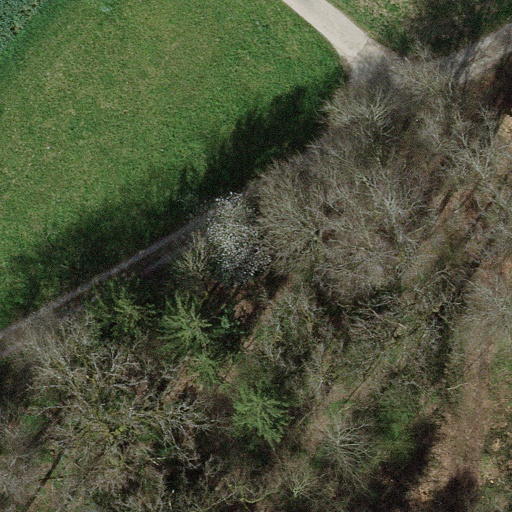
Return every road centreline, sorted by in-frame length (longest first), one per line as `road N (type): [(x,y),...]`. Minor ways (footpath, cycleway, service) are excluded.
road 1 (track): [(0,351),(511,50)]
road 2 (track): [(297,0),(422,104)]
